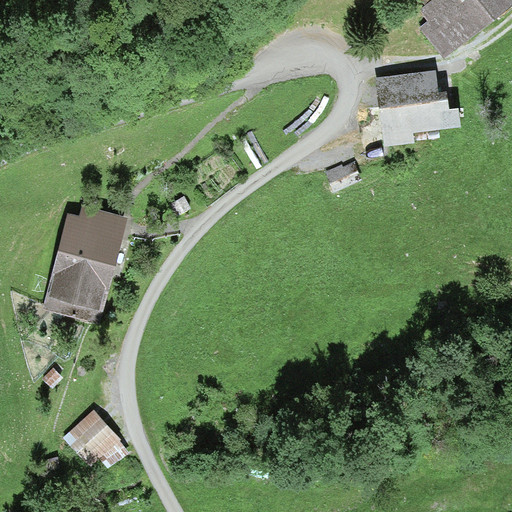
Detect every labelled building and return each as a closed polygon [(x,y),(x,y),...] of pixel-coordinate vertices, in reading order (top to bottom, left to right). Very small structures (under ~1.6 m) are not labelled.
[(422,26),(441,49),(490,10),(481,0),(422,0),(435,16),(422,26)] [(481,0),(490,10),(502,0),(481,0)] [(381,80),(389,141),(438,134),(437,123),(457,120),(456,107),(436,110),(431,73),(381,80)] [(326,166),(333,180),(354,170),(349,159),(338,164),(337,161),(326,166)] [(93,316),(118,218),(87,209),(84,219),(73,216),(50,306),(93,316)] [(67,439),(87,462),(115,436),(94,414),(67,439)]
